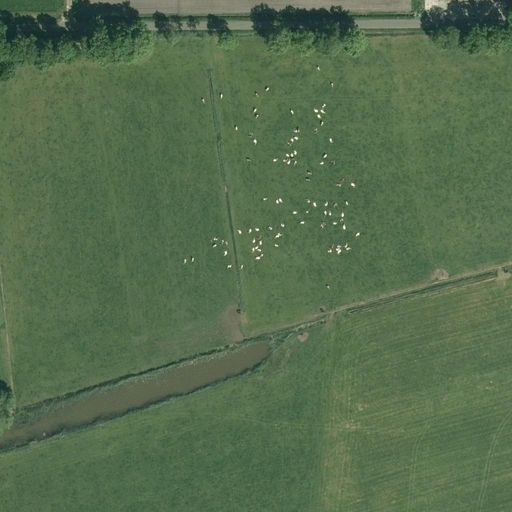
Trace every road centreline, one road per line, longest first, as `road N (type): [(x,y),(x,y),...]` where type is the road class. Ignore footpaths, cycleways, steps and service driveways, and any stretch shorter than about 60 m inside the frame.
road 1 (unclassified): [(0,29),(511,22)]
road 2 (track): [(252,331),(511,262)]
